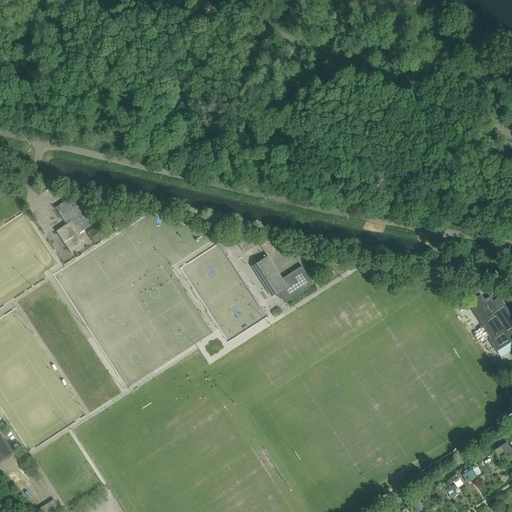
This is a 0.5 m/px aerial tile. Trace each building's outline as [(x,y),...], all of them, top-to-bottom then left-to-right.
[(53,193),(55,181),(43,180),(42,192),(53,193)] [(60,205),(55,208),(62,219),(64,220),(67,225),(56,232),(62,240),(71,253),(86,243),(82,237),(80,234),(94,224),(95,223),(75,195),(60,205)] [(111,224),(115,230),(116,232),(117,233),(122,230),(116,221),(111,224)] [(97,227),(88,233),(94,243),(94,244),(107,235),(101,225),(97,227)] [(245,232),(235,239),(245,254),(255,247),(245,232)] [(262,235),(261,234),(259,235),(256,237),(262,246),(267,243),(262,235)] [(268,257),(253,266),(272,297),(276,294),(278,298),(281,296),(286,302),(314,285),(302,266),(282,279),(268,257)] [(481,295),(468,304),(473,311),(473,312),(476,310),(485,323),(482,325),(491,338),(489,339),(497,351),(500,356),(500,357),(511,349),(511,342),(510,339),(508,337),(511,334),(511,316),(500,298),(493,302),(490,297),(489,298),(485,301),(481,295)] [(0,437),(0,460),(10,454),(0,437)] [(54,499),(43,506),(47,511),(56,511),(60,509),(54,499)]
